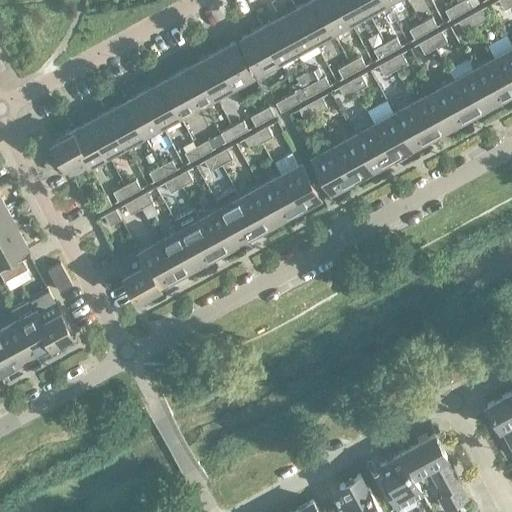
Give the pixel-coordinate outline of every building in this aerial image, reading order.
[(331,30),(314,0),(310,0),(309,1),(308,0),(295,7),(313,40),(331,30)] [(349,20),(338,0),(314,0),(331,30),(349,20)] [(367,10),(361,0),(338,0),(349,20),(367,10)] [(385,1),(384,0),(361,0),(367,10),(385,1)] [(469,0),(459,0),(456,2),(461,11),(472,5),(469,0)] [(511,4),(511,0),(499,0),(504,8),(511,4)] [(461,11),(456,2),(444,8),(449,18),(461,11)] [(313,40),(295,7),(283,14),(283,15),(278,18),(295,50),(313,40)] [(481,7),(470,13),(476,24),(487,18),(481,7)] [(476,24),(470,13),(459,19),(464,30),(476,24)] [(431,16),(420,22),(425,31),(436,25),(431,16)] [(295,50),(278,18),(273,21),(273,19),(260,26),(278,59),(295,50)] [(425,31),(420,22),(409,28),(413,37),(425,31)] [(278,59),(260,26),(240,37),(258,70),(278,59)] [(441,29),(430,35),(436,46),(447,40),(441,29)] [(395,35),(384,41),(389,50),(400,44),(395,35)] [(436,46),(430,35),(419,41),(424,52),(436,46)] [(234,41),(214,51),(232,84),(252,73),(234,41)] [(389,50),(384,41),(373,48),(378,57),(389,50)] [(511,45),(493,56),(511,90),(511,89),(511,45)] [(232,84),(214,51),(201,58),(202,60),(197,62),(214,94),(232,84)] [(401,51),(390,57),(396,68),(407,61),(401,51)] [(360,55),(348,61),(353,70),(365,64),(360,55)] [(511,90),(493,56),(473,67),(492,101),(493,100),(496,101),(505,96),(506,93),(511,90)] [(396,68),(390,57),(379,63),(384,74),(396,68)] [(353,70),(348,61),(337,67),(342,76),(353,70)] [(214,94),(197,62),(192,65),(191,64),(178,71),(196,104),(214,94)] [(492,101),(473,67),(453,78),(472,112),(477,109),(481,110),(490,105),(491,102),(492,101)] [(196,104),(178,71),(166,78),(166,79),(161,82),(179,113),(196,104)] [(361,73),(350,79),(356,90),(367,83),(361,73)] [(324,74),(312,81),(317,90),(329,83),(324,74)] [(472,112),(453,78),(433,89),(452,123),(453,122),(456,123),(465,118),(466,115),(472,112)] [(356,90),(350,79),(339,85),(344,96),(356,90)] [(317,90),(312,81),(301,87),(306,96),(317,90)] [(179,113),(161,82),(156,85),(156,83),(143,90),(161,123),(179,113)] [(452,123),(433,89),(413,100),(432,134),(437,131),(441,132),(450,127),(451,123),(452,123)] [(161,123),(143,90),(130,97),(130,99),(125,101),(143,133),(161,123)] [(294,91),(284,96),(289,105),(299,100),(294,91)] [(321,95),(310,101),(316,111),(327,105),(321,95)] [(289,105),(284,96),(275,101),(280,110),(289,105)] [(432,134),(413,100),(393,111),(412,145),(413,144),(416,145),(425,140),(426,137),(432,134)] [(143,133),(125,101),(120,104),(120,103),(107,110),(125,143),(143,133)] [(316,111),(310,101),(299,107),(304,118),(316,111)] [(269,104),(259,110),(264,119),(274,114),(269,104)] [(125,143),(107,110),(94,117),(95,118),(90,121),(107,153),(125,143)] [(264,119),(259,110),(250,115),(255,124),(264,119)] [(412,145),(393,111),(373,122),(392,156),(397,153),(401,154),(410,149),(411,145),(412,145)] [(243,119),(231,125),(236,134),(248,128),(243,119)] [(107,153),(90,121),(85,124),(84,123),(71,130),(89,162),(107,153)] [(392,156),(373,122),(353,133),(372,167),(373,166),(376,167),(385,162),(386,159),(392,156)] [(267,124),(256,130),(262,141),(273,135),(267,124)] [(236,134),(231,125),(220,131),(225,140),(236,134)] [(89,162),(71,130),(58,137),(58,138),(53,141),(70,173),(89,162)] [(262,141),(256,130),(245,136),(251,147),(262,141)] [(372,167),(353,133),(333,144),(352,178),(357,175),(361,175),(370,171),(371,167),(372,167)] [(207,138),(196,145),(201,154),(212,147),(207,138)] [(352,178),(333,144),(313,155),(331,189),(333,188),(336,189),(345,184),(346,181),(352,178)] [(201,154),(196,145),(184,151),(189,160),(201,154)] [(227,146),(216,152),(222,163),(233,156),(227,146)] [(222,163),(216,152),(205,158),(211,169),(222,163)] [(171,158),(160,164),(165,173),(176,167),(171,158)] [(300,162),(280,173),(298,207),(304,204),(307,205),(316,200),(317,197),(319,196),(300,162)] [(165,173),(160,164),(148,170),(153,179),(165,173)] [(187,168),(176,174),(182,185),(193,178),(187,168)] [(298,207),(280,173),(260,184),(278,218),(279,217),(282,218),(292,213),(293,210),(298,207)] [(182,185),(176,174),(165,180),(171,191),(182,185)] [(135,177),(124,184),(129,193),(140,187),(135,177)] [(129,193),(124,184),(113,190),(118,199),(129,193)] [(278,218),(260,184),(240,195),(258,229),(264,226),(267,227),(276,222),(277,219),(278,218)] [(147,190),(136,196),(142,206),(153,200),(147,190)] [(111,203),(106,194),(95,200),(100,209),(111,203)] [(258,229),(240,195),(220,206),(238,240),(239,239),(242,240),(252,235),(253,232),(258,229)] [(142,206),(136,196),(125,202),(131,213),(142,206)] [(238,240),(220,206),(200,217),(218,251),(224,248),(227,249),(236,244),(237,240),(238,240)] [(110,224),(122,217),(116,207),(105,213),(110,224)] [(13,221),(6,208),(0,211),(0,234),(15,226),(12,221),(13,221)] [(218,251),(200,217),(180,228),(198,262),(199,261),(202,262),(212,257),(213,254),(218,251)] [(18,231),(15,226),(0,234),(0,258),(26,244),(19,231),(18,231)] [(198,262),(180,228),(160,239),(178,273),(184,270),(187,271),(196,266),(197,262),(198,262)] [(178,273),(160,239),(140,250),(158,284),(159,283),(162,284),(172,279),(172,276),(178,273)] [(158,284),(140,250),(119,261),(137,295),(144,291),(147,292),(156,287),(157,284),(158,284)] [(22,258),(11,264),(16,273),(27,267),(22,258)] [(60,261),(47,268),(59,290),(72,283),(60,261)] [(16,273),(11,264),(0,270),(0,271),(4,280),(16,273)] [(71,331),(48,288),(29,298),(35,308),(52,340),(57,337),(58,338),(71,331)] [(52,340),(35,308),(17,318),(35,351),(48,344),(47,343),(52,340)] [(35,351),(17,318),(0,327),(0,329),(16,360),(21,357),(22,358),(35,351)] [(16,360),(0,329),(0,370),(12,363),(11,362),(16,360)] [(511,388),(486,403),(499,427),(501,426),(511,445),(511,388)] [(434,432),(399,451),(420,490),(421,490),(413,474),(428,466),(444,494),(439,496),(445,507),(466,496),(445,457),(447,456),(434,432)] [(420,490),(399,451),(379,462),(386,474),(382,477),(396,504),(397,503),(401,511),(415,503),(411,495),(420,490)] [(339,484),(346,496),(342,499),(348,511),(381,511),(382,511),(367,484),(366,485),(359,472),(339,484)] [(312,498),(293,509),(294,511),(325,511),(324,508),(319,511),(312,498)] [(465,501),(458,505),(461,510),(468,506),(465,501)]
